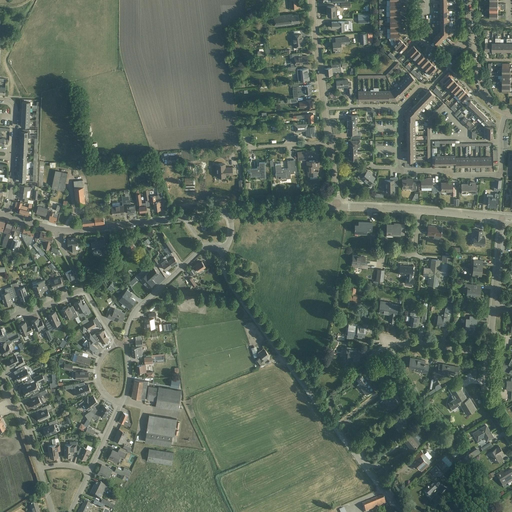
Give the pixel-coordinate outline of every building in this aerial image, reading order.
[(300,0),(289,0),(290,9),(301,8),(300,0)] [(334,6),(332,6),(327,6),(327,16),(331,15),(332,18),(337,18),(337,7),(335,7),(335,5),(334,5),(334,6)] [(292,15),(292,14),(273,16),(274,26),(292,24),(292,23),(299,22),(298,14),(292,15)] [(358,23),(369,23),(369,14),(358,14),(358,23)] [(348,21),(343,21),(338,21),(338,22),(331,22),(332,28),(338,28),(338,31),(344,30),(346,30),(347,30),(348,29),(348,28),(348,24),(349,24),(348,21)] [(439,32),(445,39),(449,35),(449,28),(450,28),(450,26),(449,26),(440,26),(440,29),(436,29),(436,30),(438,32),(439,32)] [(442,42),(445,39),(439,32),(438,32),(439,33),(435,36),(442,42)] [(368,43),(367,33),(359,34),(360,44),(368,43)] [(294,47),(299,46),(304,46),(303,40),(302,41),(301,34),(292,35),(294,47)] [(438,46),(442,42),(435,36),(432,40),(438,46)] [(333,49),(338,48),(341,48),(340,44),(349,43),(348,37),(335,39),(336,42),(333,42),(333,49)] [(402,39),(401,38),(392,38),(394,43),(393,45),(397,48),(403,42),(401,40),(402,39)] [(405,44),(403,42),(397,48),(401,52),(408,45),(406,43),(405,44)] [(411,56),(418,48),(417,46),(416,48),(413,45),(407,52),(411,56)] [(415,59),(421,53),(419,51),(420,49),(418,48),(411,56),(415,59)] [(297,64),(303,63),(307,63),(307,56),(299,57),(299,53),(289,54),(290,58),(293,57),(294,64),(297,64)] [(419,63),(426,55),(425,54),(423,55),(421,53),(415,59),(419,63)] [(423,67),(429,60),(427,58),(428,57),(426,55),(419,63),(423,67)] [(429,60),(423,67),(426,71),(434,63),(432,61),(431,63),(429,60)] [(436,65),(434,63),(426,71),(430,75),(437,68),(434,66),(436,65)] [(325,75),(330,75),(332,74),(332,72),(337,71),(341,71),(341,67),(324,68),(325,75)] [(297,69),(297,71),(298,83),(302,82),(301,81),(309,80),(308,68),(300,69),(297,69)] [(454,80),(452,78),(453,77),(448,72),(440,81),(443,85),(444,83),(448,87),(454,80)] [(406,77),(412,83),(415,79),(409,74),(406,77)] [(412,83),(406,77),(402,81),(408,87),(412,83)] [(337,88),(342,87),(346,87),(351,86),(351,83),(348,83),(347,80),(336,81),(337,88)] [(456,83),(454,80),(448,87),(452,91),(459,83),(458,81),(456,83)] [(408,87),(402,81),(399,84),(405,90),(408,87)] [(298,83),(290,84),(290,87),(293,87),(293,89),(293,90),(297,89),(298,97),(303,96),(306,96),(311,96),(310,88),(311,88),(311,85),(310,85),(305,85),(302,86),(299,86),(298,83)] [(461,84),(459,83),(452,91),(456,94),(462,88),(460,86),(461,84)] [(405,90),(399,84),(395,88),(401,94),(405,90)] [(510,84),(497,84),(497,87),(502,87),(502,93),(509,93),(509,90),(511,90),(511,87),(510,88),(510,84)] [(433,90),(439,96),(441,94),(442,93),(436,87),(433,90)] [(395,88),(392,91),(397,101),(402,95),(401,94),(395,88)] [(459,98),(467,90),(465,89),(464,90),(462,88),(456,94),(459,98)] [(429,90),(425,94),(431,100),(435,96),(429,90)] [(467,90),(459,98),(462,100),(460,102),(463,105),(465,103),(464,102),(470,96),(467,93),(469,92),(467,90)] [(397,101),(392,91),(388,91),(388,99),(389,101),(397,101)] [(425,94),(422,98),(428,103),(431,100),(425,94)] [(425,107),(428,103),(422,98),(419,101),(425,107)] [(312,99),(307,100),(305,100),(306,101),(299,102),(300,107),(306,106),(307,108),(312,107),(312,99)] [(419,101),(415,105),(421,111),(425,107),(419,101)] [(464,110),(466,108),(468,111),(474,105),(470,101),(467,104),(465,103),(463,105),(461,107),(464,110)] [(412,108),(418,114),(421,111),(415,105),(412,108)] [(468,111),(472,114),(478,108),(474,105),(468,111)] [(415,117),(418,114),(412,108),(410,107),(404,113),(415,117)] [(476,118),(482,112),(478,108),(472,114),(470,116),(472,118),(474,116),(476,118)] [(486,116),(482,112),(476,118),(480,122),(486,116)] [(406,121),(415,121),(415,117),(404,113),(404,121),(406,121)] [(313,114),(308,114),(296,115),(296,119),(305,118),(308,117),(308,122),(314,121),(313,114)] [(347,126),(347,127),(356,127),(356,123),(357,123),(357,119),(357,115),(348,115),(348,119),(347,119),(347,122),(346,123),(346,124),(346,125),(346,126),(347,126)] [(487,125),(491,123),(494,122),(491,119),(490,120),(486,116),(480,122),(484,126),(484,127),(487,127),(487,125)] [(484,127),(484,132),(493,132),(492,126),(491,126),(491,123),(487,125),(487,127),(484,127)] [(307,127),(307,124),(294,124),(295,132),(305,131),(306,137),(315,136),(314,131),(315,131),(314,126),(307,127)] [(347,132),(347,133),(352,134),(352,138),(360,138),(360,132),(357,132),(356,127),(347,127),(347,128),(347,129),(346,129),(346,130),(346,131),(347,131),(347,132)] [(349,151),(357,151),(357,146),(360,146),(360,141),(350,141),(350,144),(349,144),(349,151)] [(361,151),(357,151),(349,151),(349,158),(352,158),(352,159),(352,161),(353,162),(357,162),(357,155),(358,154),(361,154),(361,151)] [(298,160),(307,159),(306,152),(298,153),(298,160)] [(275,164),(275,165),(276,173),(275,173),(276,178),(280,178),(280,179),(282,179),(281,178),(286,177),(286,179),(291,178),(290,173),(294,173),(294,170),(296,170),(296,166),(295,166),(294,160),(287,161),(288,162),(287,162),(288,169),(281,169),(281,163),(275,164)] [(309,176),(313,175),(318,174),(317,171),(318,170),(317,160),(307,161),(309,176)] [(265,172),(264,167),(264,162),(259,162),(259,168),(249,168),(249,171),(249,172),(250,172),(250,176),(260,176),(260,177),(266,177),(266,172),(265,172)] [(216,164),(216,169),(217,177),(226,176),(226,175),(232,175),(232,167),(225,168),(225,164),(216,164)] [(55,168),(53,186),(65,188),(68,170),(55,168)] [(361,179),(362,177),(369,184),(375,178),(369,173),(370,173),(367,170),(366,171),(364,169),(357,176),(361,179)] [(386,190),(386,192),(394,192),(394,186),(398,186),(397,177),(393,177),(393,180),(384,180),(384,187),(386,187),(386,189),(386,190)] [(402,179),(402,187),(411,187),(411,190),(416,190),(416,182),(412,182),(412,178),(410,178),(410,179),(402,179)] [(426,179),(421,179),(421,187),(426,187),(432,187),(432,193),(436,193),(436,183),(432,183),(432,178),(428,178),(428,179),(426,179)] [(493,187),(497,187),(501,188),(502,180),(494,179),(493,187)] [(85,204),(85,199),(83,180),(74,181),(74,188),(76,205),(85,204)] [(461,193),(470,193),(470,194),(475,194),(475,182),(470,182),(470,185),(468,185),(468,184),(461,184),(461,193)] [(441,191),(451,191),(451,195),(455,195),(455,187),(452,187),(452,183),(441,183),(441,191)] [(21,200),(26,200),(28,200),(28,198),(26,197),(27,190),(29,191),(30,187),(19,185),(18,196),(21,196),(21,200)] [(158,195),(150,196),(151,202),(153,202),(153,203),(153,205),(154,205),(154,210),(161,209),(160,205),(161,205),(161,201),(164,200),(164,197),(164,196),(162,196),(161,196),(160,187),(157,187),(158,195)] [(139,207),(140,212),(147,211),(146,203),(142,203),(140,193),(136,193),(137,204),(139,204),(139,207)] [(498,194),(495,193),(495,196),(495,197),(492,197),(492,195),(487,194),(487,199),(488,199),(488,205),(497,206),(498,194)] [(126,196),(122,196),(123,204),(126,203),(126,201),(126,200),(130,199),(129,195),(126,196)] [(27,210),(27,207),(21,205),(22,203),(18,202),(16,202),(15,207),(17,208),(20,209),(19,213),(27,216),(27,215),(32,216),(33,213),(31,212),(31,211),(29,211),(29,210),(27,210)] [(113,206),(111,206),(112,210),(112,215),(117,215),(117,214),(120,214),(120,215),(124,214),(124,209),(123,205),(120,205),(119,202),(112,203),(113,206)] [(136,213),(135,208),(135,205),(127,206),(127,209),(128,214),(136,213)] [(38,206),(36,213),(45,215),(47,208),(38,206)] [(57,217),(58,214),(54,213),(51,212),(50,215),(48,220),(55,222),(57,217)] [(82,218),(83,226),(104,223),(103,214),(95,215),(94,214),(88,215),(88,214),(83,215),(84,218),(82,218)] [(5,236),(3,242),(7,243),(10,234),(9,234),(12,224),(7,222),(3,232),(7,233),(6,236),(5,236)] [(372,222),(372,224),(364,223),(364,222),(359,222),(359,225),(355,225),(354,233),(359,233),(359,232),(361,232),(361,234),(366,235),(366,231),(371,231),(372,222)] [(10,249),(18,251),(21,241),(16,240),(21,226),(13,224),(11,233),(15,234),(10,249)] [(394,234),(400,235),(401,230),(404,230),(404,224),(400,224),(400,225),(394,225),(387,224),(386,234),(386,237),(393,237),(394,234)] [(440,239),(440,236),(441,227),(434,227),(434,226),(428,225),(427,235),(434,235),(434,238),(434,239),(435,239),(439,240),(440,240),(440,239)] [(22,233),(22,235),(24,240),(27,245),(31,243),(32,240),(33,235),(35,231),(24,227),(23,232),(22,233)] [(481,241),(482,237),(482,230),(475,230),(474,237),(473,245),(484,246),(484,242),(481,241)] [(53,236),(41,232),(39,238),(45,240),(43,248),(44,248),(49,249),(53,236)] [(124,243),(123,245),(123,247),(125,249),(130,249),(132,251),(133,248),(134,248),(135,246),(133,244),(133,239),(133,238),(132,234),(128,235),(128,237),(123,238),(124,243)] [(77,238),(67,238),(68,245),(69,245),(70,250),(76,250),(76,245),(77,245),(77,238)] [(91,241),(92,246),(93,251),(97,251),(97,250),(101,249),(102,254),(108,253),(107,246),(105,246),(104,240),(91,241)] [(174,250),(168,241),(164,243),(170,252),(174,250)] [(165,256),(171,265),(177,261),(174,256),(172,253),(169,255),(168,254),(165,256)] [(353,255),(352,260),(352,263),(361,264),(361,268),(367,268),(367,264),(364,264),(365,257),(357,256),(357,255),(353,255)] [(165,269),(171,265),(165,256),(161,259),(162,260),(160,261),(162,265),(165,269)] [(437,286),(438,277),(439,269),(439,265),(440,260),(431,259),(430,269),(424,268),(423,276),(429,277),(428,285),(437,286)] [(482,260),(477,260),(474,260),(472,274),(477,275),(481,276),(482,260)] [(193,268),(191,269),(189,271),(191,275),(194,273),(196,272),(195,271),(197,269),(199,271),(205,267),(202,261),(199,263),(199,262),(195,265),(195,266),(192,267),(193,268)] [(405,284),(412,285),(413,278),(412,278),(413,272),(413,266),(413,267),(400,266),(400,264),(399,272),(398,272),(398,275),(399,275),(399,274),(406,275),(405,284)] [(71,269),(65,273),(69,280),(75,277),(71,269)] [(140,279),(148,288),(154,283),(152,280),(153,279),(154,279),(159,275),(153,269),(147,274),(146,274),(140,279)] [(50,279),(47,280),(49,285),(51,284),(53,289),(63,285),(60,277),(56,279),(54,279),(54,280),(51,281),(50,279)] [(192,277),(188,280),(193,287),(196,284),(192,277)] [(37,285),(33,286),(34,289),(34,293),(35,293),(36,295),(42,293),(42,290),(47,288),(44,280),(37,283),(37,285)] [(11,284),(11,286),(14,295),(19,294),(21,300),(28,298),(26,293),(24,287),(19,288),(17,282),(11,284)] [(474,285),(469,284),(465,284),(464,287),(468,287),(467,294),(479,296),(480,289),(473,288),(474,285)] [(14,295),(11,286),(5,289),(6,293),(1,294),(5,305),(12,303),(10,297),(14,295)] [(363,304),(364,303),(364,300),(363,300),(363,299),(360,298),(361,295),(355,294),(356,287),(350,286),(349,293),(348,293),(347,301),(359,303),(359,304),(362,304),(363,304)] [(132,293),(128,290),(127,290),(119,300),(129,308),(135,300),(130,296),(132,293)] [(86,303),(83,304),(80,300),(74,303),(79,312),(83,310),(85,315),(90,312),(86,303)] [(380,301),(379,308),(378,312),(390,314),(388,321),(394,322),(396,315),(398,305),(391,304),(391,303),(380,301)] [(63,308),(63,309),(61,310),(65,319),(69,316),(70,318),(72,319),(78,316),(73,307),(70,309),(69,306),(66,307),(66,306),(63,307),(63,308)] [(445,325),(447,317),(450,317),(451,309),(445,308),(444,309),(444,311),(445,312),(444,316),(438,315),(438,317),(435,317),(433,324),(437,324),(444,326),(445,325)] [(125,313),(115,309),(114,311),(111,310),(108,317),(115,320),(116,317),(122,320),(125,313)] [(46,322),(45,322),(49,331),(57,327),(56,325),(60,323),(55,311),(53,312),(53,311),(50,313),(50,314),(48,315),(51,320),(46,323),(46,322)] [(417,326),(418,321),(419,317),(410,315),(410,316),(407,315),(406,316),(405,320),(406,320),(409,321),(408,324),(417,326)] [(41,328),(42,327),(44,326),(43,324),(41,319),(39,320),(38,318),(31,321),(35,330),(37,330),(38,331),(40,330),(41,329),(41,328)] [(161,329),(161,326),(161,323),(157,324),(154,325),(154,318),(145,320),(146,325),(145,325),(145,329),(158,327),(158,329),(161,329)] [(477,319),(472,319),(466,318),(465,329),(468,329),(468,331),(474,331),(474,323),(476,323),(477,319)] [(89,329),(96,325),(93,320),(84,325),(87,330),(89,329)] [(25,322),(22,323),(18,325),(22,336),(30,333),(29,332),(33,331),(30,326),(27,327),(25,322)] [(368,328),(363,327),(349,325),(347,333),(357,335),(356,336),(364,337),(364,333),(367,333),(367,332),(368,332),(369,331),(369,329),(368,328)] [(103,331),(99,333),(99,332),(93,335),(98,341),(100,340),(102,344),(107,341),(106,339),(107,338),(107,337),(104,333),(103,331)] [(85,347),(83,349),(86,352),(88,350),(93,353),(97,348),(92,344),(96,340),(90,334),(87,337),(90,340),(90,341),(90,342),(89,341),(85,347)] [(2,340),(0,341),(0,344),(2,348),(0,349),(4,355),(12,350),(8,344),(8,343),(9,343),(9,342),(9,341),(10,341),(11,341),(12,340),(10,336),(8,338),(2,340)] [(132,356),(137,356),(142,355),(141,346),(141,345),(142,345),(142,340),(135,340),(136,346),(137,346),(137,347),(131,347),(132,356)] [(346,351),(348,351),(347,356),(346,356),(345,361),(353,362),(353,359),(358,360),(359,356),(360,356),(361,352),(360,352),(360,349),(347,347),(346,351)] [(78,351),(75,350),(74,354),(78,355),(75,362),(83,364),(88,366),(90,358),(82,356),(83,352),(78,351)] [(266,350),(261,353),(260,354),(263,358),(261,360),(259,358),(255,361),(259,365),(268,359),(266,356),(269,355),(266,350)] [(369,355),(372,360),(378,356),(375,351),(369,355)] [(16,356),(7,360),(6,358),(6,359),(11,367),(18,363),(19,366),(24,364),(25,363),(22,357),(19,359),(18,359),(16,356)] [(390,366),(396,360),(394,357),(391,360),(391,361),(388,363),(390,366)] [(410,358),(408,367),(423,370),(422,372),(427,373),(428,365),(424,364),(425,360),(410,358)] [(146,372),(145,364),(136,365),(137,369),(136,369),(135,369),(135,372),(136,372),(137,372),(137,373),(142,372),(146,372)] [(454,375),(454,372),(458,373),(459,367),(442,364),(442,365),(439,364),(437,373),(441,374),(441,372),(449,373),(449,374),(454,375)] [(19,372),(16,374),(17,377),(19,381),(23,379),(25,382),(31,378),(30,375),(25,365),(22,367),(18,369),(19,372)] [(75,370),(73,370),(73,374),(74,379),(76,378),(76,379),(78,379),(78,380),(80,380),(80,379),(85,379),(84,378),(88,378),(88,371),(84,371),(80,371),(80,370),(75,370)] [(22,387),(26,396),(39,389),(40,389),(40,388),(39,385),(38,385),(37,386),(36,383),(40,381),(41,384),(46,381),(47,378),(45,374),(42,375),(42,374),(28,381),(29,384),(22,387)] [(370,379),(368,380),(363,374),(361,376),(357,379),(363,386),(361,388),(366,395),(368,393),(372,390),(374,389),(370,383),(372,381),(370,379)] [(134,380),(133,387),(139,388),(139,389),(146,390),(147,391),(148,388),(147,388),(143,387),(144,381),(134,379),(134,380)] [(171,379),(170,386),(178,388),(179,380),(171,379)] [(74,384),(73,384),(76,393),(78,397),(82,395),(86,393),(86,392),(90,391),(88,384),(81,387),(79,383),(74,384)] [(409,385),(414,394),(418,391),(412,383),(409,385)] [(467,414),(471,411),(476,408),(469,398),(467,399),(457,384),(449,389),(453,395),(451,395),(454,399),(448,403),(452,408),(460,403),(467,414)] [(149,386),(148,390),(146,400),(156,401),(155,407),(178,410),(181,393),(181,390),(159,387),(159,388),(149,386)] [(145,399),(146,390),(139,389),(139,388),(133,387),(132,397),(145,399)] [(35,398),(30,401),(34,408),(38,405),(42,403),(40,399),(42,398),(43,397),(42,395),(47,392),(45,389),(42,391),(39,392),(38,393),(33,395),(35,398)] [(390,410),(394,407),(399,403),(390,392),(382,398),(383,399),(383,400),(390,410)] [(93,396),(89,399),(88,397),(79,403),(83,410),(87,407),(89,410),(98,403),(93,396)] [(39,412),(36,414),(39,421),(40,421),(41,422),(45,420),(45,419),(49,417),(48,414),(49,414),(48,412),(47,410),(51,408),(50,405),(50,404),(45,406),(43,407),(38,409),(39,411),(39,412)] [(106,406),(105,406),(104,406),(100,412),(97,411),(93,417),(98,420),(101,415),(106,417),(110,409),(108,408),(108,407),(106,406)] [(95,414),(91,410),(84,415),(90,422),(95,414)] [(126,418),(127,414),(123,412),(119,422),(129,426),(131,423),(127,421),(128,419),(126,418)] [(145,441),(150,442),(171,446),(173,436),(174,436),(177,419),(149,415),(146,432),(145,441)] [(400,432),(404,429),(406,427),(397,416),(389,421),(392,425),(394,424),(400,432)] [(46,436),(57,432),(54,424),(57,422),(56,419),(48,422),(50,425),(43,428),(43,429),(43,430),(44,432),(45,433),(46,436)] [(486,425),(482,428),(477,431),(473,433),(477,441),(484,437),(486,441),(493,437),(486,425)] [(121,443),(126,432),(124,431),(119,429),(117,433),(118,433),(115,440),(121,443)] [(420,443),(414,436),(412,433),(403,439),(408,445),(409,445),(412,449),(418,445),(420,443)] [(53,445),(48,446),(50,458),(58,457),(57,451),(61,451),(59,441),(56,442),(55,438),(52,439),(53,445)] [(65,449),(65,451),(65,456),(72,456),(72,451),(76,451),(77,441),(70,441),(70,444),(65,444),(65,446),(64,447),(64,448),(65,449)] [(495,463),(498,461),(502,459),(499,454),(503,452),(499,446),(489,453),(495,463)] [(80,447),(77,453),(80,455),(79,457),(81,458),(86,460),(89,454),(90,454),(92,449),(91,451),(84,447),(83,448),(80,447)] [(173,453),(149,449),(147,461),(172,465),(173,453)] [(126,453),(123,452),(119,450),(117,452),(112,450),(108,458),(117,462),(119,456),(123,458),(126,453)] [(422,470),(426,466),(428,464),(421,456),(423,454),(421,451),(414,457),(416,460),(414,462),(417,465),(418,464),(422,470)] [(441,459),(449,467),(453,463),(445,455),(441,459)] [(97,473),(102,476),(105,477),(106,473),(109,475),(112,470),(102,465),(97,473)] [(435,476),(440,471),(435,466),(430,471),(435,476)] [(126,477),(128,478),(130,474),(117,468),(115,471),(121,475),(120,477),(125,480),(126,477)] [(503,472),(499,474),(496,476),(502,486),(509,481),(511,483),(511,482),(511,470),(505,475),(503,472)] [(91,495),(95,497),(100,499),(101,496),(100,495),(104,487),(105,488),(107,485),(101,482),(100,485),(96,483),(91,495)] [(427,497),(429,497),(431,499),(436,493),(437,494),(439,492),(442,494),(445,491),(446,490),(444,487),(442,489),(440,487),(436,483),(429,489),(429,488),(428,489),(425,492),(427,495),(427,497)] [(382,496),(378,498),(376,498),(362,505),(365,511),(366,511),(381,506),(385,504),(382,496)] [(104,506),(105,506),(109,508),(113,509),(114,506),(103,500),(101,504),(104,506)] [(78,511),(88,511),(90,508),(89,508),(91,505),(90,504),(85,502),(84,505),(83,505),(80,511),(79,511),(78,511)]
